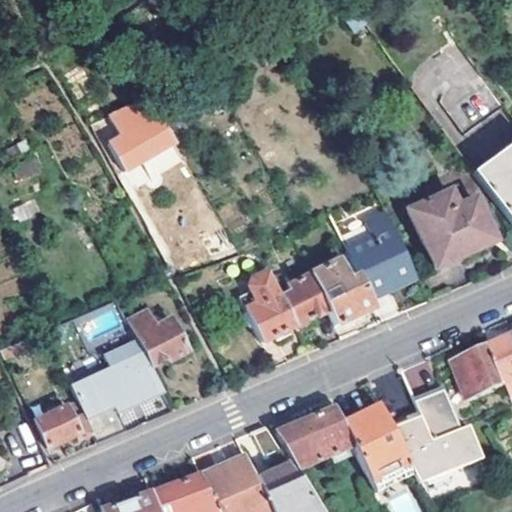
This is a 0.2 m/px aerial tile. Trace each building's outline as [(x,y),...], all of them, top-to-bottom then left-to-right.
[(505,108),(488,84),(449,112),(465,136),(505,108)] [(172,140),(151,103),(125,119),(136,137),(114,149),(124,168),(172,140)] [(511,145),(472,173),(477,180),(511,228),(511,145)] [(465,196),(478,188),(469,174),(456,182),(465,196)] [(454,209),(446,194),(407,212),(434,270),(493,243),(473,201),(454,209)] [(367,300),(415,278),(387,220),(385,215),(364,225),(371,241),(344,254),(346,259),(367,300)] [(218,263),(225,276),(244,266),(238,256),(218,263)] [(308,277),(325,312),(332,327),(371,308),(367,300),(346,259),(308,277)] [(308,277),(276,292),(294,327),(325,312),(308,277)] [(238,300),(261,344),(294,327),(276,292),(272,283),(238,300)] [(122,313),(116,301),(100,308),(106,321),(122,313)] [(141,309),(124,317),(136,342),(149,368),(165,360),(166,363),(186,353),(168,317),(150,326),(141,309)] [(511,339),(491,348),(507,385),(511,396),(511,339)] [(0,350),(0,353),(3,359),(25,349),(22,341),(0,350)] [(74,402),(90,436),(95,445),(124,433),(115,414),(161,393),(149,368),(136,342),(91,364),(96,375),(68,388),(74,402)] [(470,401),(507,385),(491,348),(454,365),(470,401)] [(432,441),(459,430),(442,390),(414,402),(421,416),(432,441)] [(90,436),(74,402),(33,422),(47,449),(73,437),(76,443),(90,436)] [(364,415),(369,425),(373,423),(386,416),(381,406),(364,415)] [(299,471),(351,447),(341,425),(333,408),(275,434),(299,471)] [(364,415),(341,425),(351,447),(377,496),(416,476),(393,430),(386,416),(373,423),(369,425),(364,415)] [(432,441),(421,416),(393,430),(416,476),(420,486),(483,457),(470,425),(459,430),(432,441)] [(267,456),(281,451),(266,426),(253,432),(267,456)] [(269,511),(255,481),(243,456),(199,475),(214,511),(269,511)] [(269,511),(317,511),(288,466),(255,481),(269,511)] [(149,494),(156,511),(214,511),(199,475),(149,494)] [(156,511),(149,494),(102,511),(156,511)]
